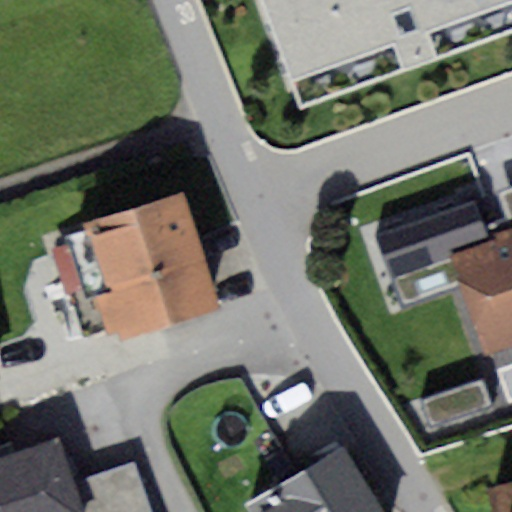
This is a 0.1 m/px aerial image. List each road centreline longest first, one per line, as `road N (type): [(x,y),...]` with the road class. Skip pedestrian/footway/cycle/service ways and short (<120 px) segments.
road 1 (residential): [(426,511),(308,316),(254,200)]
road 2 (residential): [(254,200),(511,105)]
road 3 (residential): [(254,200),(171,0)]
